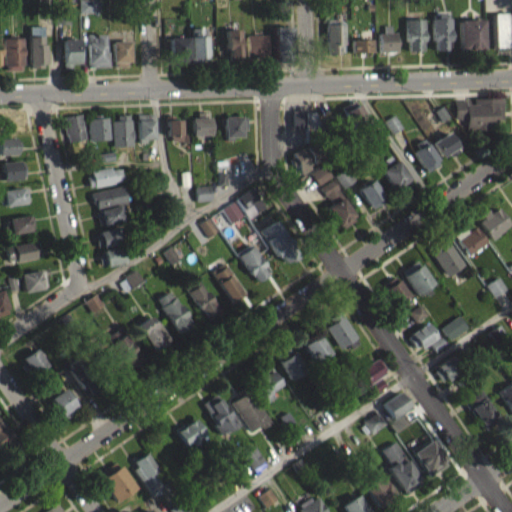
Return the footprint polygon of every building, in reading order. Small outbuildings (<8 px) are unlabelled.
[(78,0),(78,13),(96,12),(96,10),(100,10),(100,0),(78,0)] [(69,6),(70,22),(55,22),(54,6),(69,6)] [(494,13),(495,47),(508,46),(507,12),(494,13)] [(431,18),(436,18),(436,13),(446,13),(446,18),(450,17),(450,40),(447,40),(447,49),(435,49),(435,40),(432,40),(431,18)] [(55,30),(69,30),(68,17),(54,17),(55,30)] [(325,19),(327,54),(339,53),(339,50),(344,50),(344,36),(339,37),(339,18),(325,19)] [(406,18),(423,18),(423,27),(424,29),(424,30),(423,31),(423,34),(424,35),(424,38),(423,39),(423,49),(406,49),(406,18)] [(458,18),(459,49),(483,49),(483,18),(458,18)] [(377,34),(378,49),(384,49),(384,51),(391,50),(391,48),(396,48),(395,29),(390,30),(390,22),(381,22),(382,33),(377,34)] [(28,25),(28,35),(27,35),(28,63),(29,63),(29,66),(43,65),(43,62),(45,62),(44,43),(41,43),(41,36),(43,36),(43,24),(28,25)] [(273,25),(275,61),(293,60),(291,25),(273,25)] [(191,27),(191,35),(190,35),(191,63),(201,63),(201,57),(207,57),(206,26),(191,27)] [(225,28),(225,39),(226,39),(226,47),(229,47),(229,59),(240,59),(240,28),(225,28)] [(350,39),(351,51),(374,50),(373,39),(370,39),(369,29),(361,30),(361,39),(350,39)] [(246,34),(246,56),(268,56),(268,33),(261,33),(261,30),(254,30),(254,33),(246,34)] [(86,32),(87,60),(90,67),(109,66),(108,50),(105,50),(105,47),(104,45),(104,32),(86,32)] [(2,37),(8,37),(8,34),(17,34),(17,37),(22,37),(23,64),(21,64),(21,69),(6,69),(6,64),(3,65),(2,37)] [(62,38),(63,67),(71,67),(71,63),(80,63),(79,51),(78,49),(78,37),(62,38)] [(187,37),(188,62),(168,62),(168,37),(187,37)] [(111,39),(112,60),(113,60),(114,66),(128,66),(128,60),(130,60),(129,39),(111,39)] [(351,46),(351,59),(373,58),(373,45),(351,46)] [(454,99),(455,118),(464,118),(465,127),(476,127),(476,129),(497,128),(497,118),(503,118),(502,105),(496,105),(496,97),(474,98),(474,103),(467,103),(467,99),(454,99)] [(356,98),(368,122),(353,130),(341,106),(356,98)] [(435,110),(442,120),(449,115),(443,105),(435,110)] [(291,110),(291,126),(303,125),(303,140),(323,139),(322,110),(305,111),(305,109),(291,110)] [(137,112),(137,137),(138,138),(138,141),(146,141),(146,137),(153,137),(153,118),(152,117),(152,112),(137,112)] [(63,116),(64,119),(62,119),(65,134),(66,133),(68,140),(85,137),(80,113),(63,116)] [(86,118),(88,139),(109,137),(107,116),(100,116),(100,113),(92,113),(92,117),(86,118)] [(117,114),(117,120),(111,120),(112,145),(132,144),(131,138),(133,138),(133,131),(131,131),(131,118),(128,118),(128,114),(117,114)] [(165,114),(165,119),(166,120),(167,134),(171,134),(171,141),(181,140),(181,142),(189,141),(189,132),(182,133),(181,118),(174,118),(174,114),(165,114)] [(223,115),(224,135),(225,136),(225,139),(230,139),(230,136),(242,136),(242,123),(246,123),(246,116),(242,116),(242,114),(223,115)] [(385,120),(393,132),(402,126),(394,114),(385,120)] [(190,116),(190,128),(191,129),(191,134),(210,134),(210,128),(209,128),(209,116),(190,116)] [(10,135),(0,135),(0,118),(11,118),(11,119),(16,119),(16,133),(10,133),(10,135)] [(402,135),(394,121),(384,127),(392,140),(402,135)] [(0,143),(15,142),(14,126),(0,126),(0,143)] [(431,141),(438,152),(437,153),(439,156),(458,144),(455,138),(453,139),(448,130),(431,141)] [(0,137),(0,153),(15,153),(15,149),(20,149),(20,140),(14,140),(14,137),(0,137)] [(412,151),(422,166),(424,167),(426,171),(438,163),(436,159),(437,158),(424,137),(416,143),(419,147),(412,151)] [(431,149),(442,166),(458,155),(447,138),(431,149)] [(291,152),(294,156),(290,158),(293,164),(297,162),(302,173),(311,168),(310,164),(316,161),(308,144),(291,152)] [(0,160),(19,160),(19,145),(0,145),(0,160)] [(97,153),(99,161),(114,159),(112,150),(97,153)] [(395,158),(408,177),(406,178),(409,183),(402,188),(400,184),(393,188),(381,170),(383,169),(380,164),(385,160),(384,159),(391,155),(394,159),(395,158)] [(0,160),(0,180),(13,179),(14,178),(18,178),(19,176),(24,176),(23,161),(18,161),(18,159),(0,160)] [(310,171),(317,183),(331,176),(323,163),(310,171)] [(86,176),(88,186),(93,185),(93,186),(113,182),(113,180),(120,179),(119,178),(122,177),(120,167),(117,168),(117,167),(110,169),(109,166),(90,170),(91,175),(86,176)] [(333,175),(342,188),(355,178),(345,166),(333,175)] [(309,180),(317,192),(330,183),(322,171),(309,180)] [(217,172),(217,184),(227,184),(226,172),(217,172)] [(356,189),(367,204),(369,203),(372,207),(382,199),(380,196),(383,193),(372,177),(356,189)] [(226,179),(217,180),(217,191),(226,191),(226,179)] [(326,206),(341,227),(354,218),(352,216),(353,214),(343,199),(345,198),(331,179),(320,187),(327,197),(329,196),(333,202),(326,206)] [(89,191),(92,202),(94,202),(96,209),(127,201),(122,183),(89,191)] [(194,186),(195,200),(211,199),(210,185),(194,186)] [(0,189),(0,203),(3,203),(3,205),(24,202),(24,200),(28,200),(26,187),(23,188),(23,186),(0,189)] [(235,196),(242,207),(256,198),(249,187),(235,196)] [(193,193),(194,208),(210,207),(209,192),(193,193)] [(263,214),(249,194),(233,206),(247,225),(263,214)] [(220,207),(230,222),(243,213),(234,198),(220,207)] [(96,211),(99,224),(102,223),(103,225),(123,219),(121,213),(124,212),(121,202),(100,208),(100,210),(96,211)] [(479,221),(491,238),(510,224),(497,207),(492,211),(489,208),(482,213),(484,217),(479,221)] [(230,230),(241,222),(232,208),(220,215),(230,230)] [(121,228),(118,212),(95,217),(97,232),(121,228)] [(4,217),(5,224),(4,224),(5,233),(30,229),(30,228),(34,227),(32,215),(28,216),(28,214),(4,217)] [(198,223),(207,236),(216,230),(207,216),(198,223)] [(275,217),(301,254),(293,260),(290,257),(284,261),(279,254),(276,256),(257,230),(275,217)] [(8,240),(33,237),(31,221),(7,224),(8,240)] [(206,244),(215,238),(206,224),(198,230),(206,244)] [(93,234),(96,245),(101,244),(101,246),(119,242),(116,225),(97,230),(97,233),(93,234)] [(454,234),(468,253),(487,240),(476,225),(468,230),(465,226),(454,234)] [(96,254),(119,249),(116,234),(93,239),(96,254)] [(3,245),(6,258),(3,259),(4,265),(12,264),(12,261),(35,256),(35,255),(39,254),(37,241),(33,241),(33,240),(3,245)] [(428,249),(446,275),(463,263),(450,243),(444,247),(439,241),(428,249)] [(101,249),(102,252),(97,253),(100,264),(105,263),(105,265),(126,260),(122,244),(101,249)] [(237,255),(250,274),(251,273),(257,281),(267,273),(267,272),(268,270),(268,267),(252,244),(237,255)] [(162,251),(170,263),(178,257),(170,245),(162,251)] [(99,273),(122,269),(120,254),(96,257),(99,273)] [(206,264),(232,302),(246,292),(221,255),(219,256),(206,264)] [(402,269),(405,273),(403,274),(415,292),(417,292),(419,295),(425,291),(428,294),(432,291),(432,289),(429,285),(434,282),(420,263),(419,264),(416,260),(402,269)] [(18,272),(22,291),(43,287),(43,285),(46,285),(43,269),(39,270),(39,268),(18,272)] [(133,268),(142,280),(130,288),(122,276),(133,268)] [(5,276),(8,289),(17,287),(13,274),(5,276)] [(196,276),(205,289),(207,288),(214,300),(211,302),(216,309),(206,316),(201,308),(198,308),(182,285),(196,276)] [(411,299),(397,309),(383,288),(385,287),(382,284),(394,276),(397,279),(398,279),(411,299)] [(497,276),(506,288),(493,297),(485,284),(497,276)] [(122,299),(141,288),(134,277),(116,288),(122,299)] [(492,304),(505,296),(497,283),(484,291),(492,304)] [(82,300),(90,312),(102,303),(94,291),(82,300)] [(156,298),(161,305),(159,306),(177,331),(179,330),(186,327),(186,325),(192,321),(179,303),(178,304),(171,294),(170,294),(167,291),(156,298)] [(102,311),(95,299),(82,306),(89,318),(102,311)] [(419,304),(427,314),(416,322),(408,312),(419,304)] [(327,317),(330,322),(324,326),(338,347),(346,342),(350,347),(357,342),(355,338),(356,337),(338,310),(327,317)] [(426,322),(419,311),(407,318),(414,330),(426,322)] [(152,350),(170,338),(158,320),(154,322),(149,315),(135,324),(152,350)] [(439,329),(447,340),(464,328),(456,317),(439,329)] [(411,336),(408,338),(414,347),(418,344),(419,346),(436,336),(426,322),(409,333),(411,336)] [(488,331),(497,344),(508,337),(498,323),(488,331)] [(106,335),(127,366),(134,361),(136,363),(144,358),(136,347),(134,348),(120,326),(106,335)] [(435,344),(426,330),(406,342),(414,356),(435,344)] [(493,350),(505,341),(498,331),(486,339),(493,350)] [(300,341),(314,362),(330,351),(318,333),(310,338),(308,336),(300,341)] [(125,370),(109,344),(107,345),(100,334),(88,343),(111,379),(125,370)] [(430,344),(435,352),(445,344),(440,337),(430,344)] [(126,379),(143,370),(126,340),(110,349),(126,379)] [(444,351),(439,344),(428,351),(434,358),(444,351)] [(21,356),(24,361),(20,364),(28,376),(47,364),(35,346),(21,356)] [(276,354),(279,360),(277,361),(290,379),(306,368),(293,349),(291,351),(287,346),(276,354)] [(86,396),(101,385),(79,354),(64,364),(86,396)] [(451,354),(437,364),(437,367),(433,369),(440,380),(444,378),(447,379),(462,369),(451,354)] [(365,383),(383,372),(382,371),(385,368),(379,358),(375,360),(374,358),(356,368),(365,383)] [(268,364),(269,365),(271,364),(274,370),(273,371),(280,382),(271,388),(275,395),(266,401),(251,379),(263,370),(262,368),(268,364)] [(365,391),(386,377),(377,364),(356,377),(365,391)] [(487,374),(476,381),(469,371),(480,364),(487,374)] [(455,379),(459,386),(470,379),(465,372),(455,379)] [(55,376),(42,385),(47,393),(61,384),(55,376)] [(367,384),(373,393),(385,385),(380,376),(367,384)] [(497,391),(502,398),(501,399),(507,407),(508,406),(511,411),(511,383),(511,382),(497,391)] [(385,393),(379,383),(365,392),(372,402),(385,393)] [(230,401),(236,397),(235,395),(238,393),(236,391),(246,384),(270,421),(261,427),(260,424),(250,430),(230,401)] [(63,387),(75,404),(73,406),(76,410),(65,417),(63,413),(61,415),(48,397),(55,392),(56,389),(59,387),(61,389),(63,387)] [(479,389),(484,397),(483,398),(495,414),(488,420),(491,424),(484,429),(463,400),(479,389)] [(331,414),(349,403),(341,391),(323,402),(331,414)] [(381,402),(391,417),(409,406),(399,391),(381,402)] [(202,402),(215,422),(212,423),(219,433),(228,428),(229,430),(239,423),(231,412),(230,413),(219,397),(217,398),(215,394),(202,402)] [(279,416),(287,429),(295,423),(287,410),(279,416)] [(376,410),(384,421),(368,431),(361,420),(376,410)] [(403,413),(409,422),(397,430),(391,421),(403,413)] [(174,428),(185,445),(204,432),(194,418),(186,423),(184,422),(174,428)] [(0,447),(8,442),(7,440),(11,437),(0,419),(0,447)] [(410,451),(426,476),(434,471),(436,473),(440,470),(439,467),(443,464),(441,461),(444,459),(430,438),(410,451)] [(385,467),(389,464),(379,450),(394,440),(408,460),(407,460),(418,477),(416,478),(419,482),(405,492),(402,488),(400,489),(385,467)] [(255,445),(264,460),(252,468),(242,454),(255,445)] [(132,457),(133,459),(132,459),(136,465),(132,468),(140,479),(141,479),(152,494),(156,491),(157,494),(161,491),(158,487),(162,484),(153,471),(157,467),(146,450),(137,457),(135,454),(132,457)] [(241,462),(251,477),(263,469),(254,454),(241,462)] [(290,463),(298,475),(306,469),(299,457),(290,463)] [(317,458),(326,471),(316,478),(307,465),(317,458)] [(98,472),(101,476),(99,477),(114,500),(134,487),(119,464),(116,466),(113,461),(98,472)] [(360,483),(377,508),(395,495),(378,471),(369,477),(369,479),(365,482),(362,482),(360,483)] [(256,494),(264,506),(276,498),(268,486),(256,494)] [(339,504),(345,511),(367,511),(369,511),(356,492),(339,504)] [(256,502),(263,511),(265,511),(275,505),(268,494),(256,502)] [(297,503),(299,506),(297,508),(299,511),(327,511),(316,495),(311,499),(308,495),(297,503)] [(169,509),(171,511),(193,511),(184,498),(169,509)] [(64,511),(57,501),(39,511),(64,511)]
